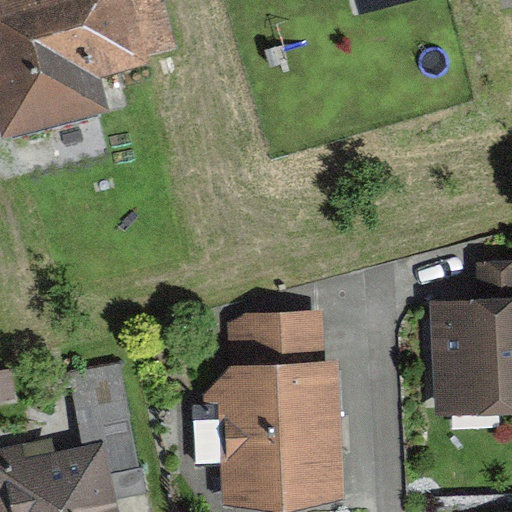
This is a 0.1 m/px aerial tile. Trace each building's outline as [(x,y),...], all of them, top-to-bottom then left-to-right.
[(0,0),(0,94),(11,137),(99,114),(87,69),(211,36),(201,0),(0,0)] [(441,0),(376,0),(381,15),(441,0)] [(488,392),(499,402),(511,401),(511,266),(483,268),(485,308),(443,310),(447,394),(488,392)] [(233,460),(235,490),(331,485),(326,371),(319,372),(316,317),(246,320),(248,375),(237,375),(210,404),(194,405),(197,462),(233,460)] [(99,417),(111,473),(139,468),(120,376),(77,383),(84,420),(99,417)] [(0,511),(5,511),(20,509),(20,511),(103,511),(92,459),(15,476),(12,462),(0,464),(0,511)]
